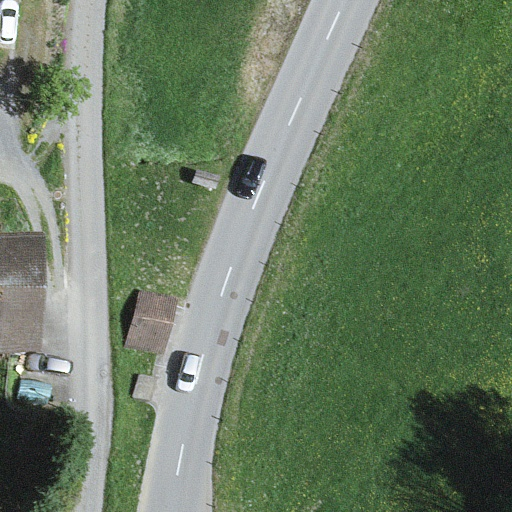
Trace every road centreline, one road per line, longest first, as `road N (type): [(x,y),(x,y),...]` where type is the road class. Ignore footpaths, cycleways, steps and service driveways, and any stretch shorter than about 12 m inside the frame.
road 1 (tertiary): [(347,0),(234,253),(199,373),(173,511)]
road 2 (unclassified): [(85,511),(98,373),(92,0)]
